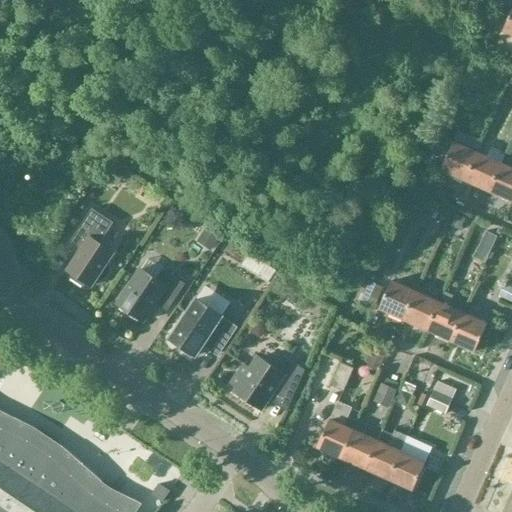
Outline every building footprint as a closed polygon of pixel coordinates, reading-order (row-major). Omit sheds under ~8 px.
[(465,182),(477,155),(453,144),(441,171),(465,182)] [(489,192),(501,165),(477,155),(465,182),(489,192)] [(511,202),(511,169),(501,165),(489,192),(511,202)] [(76,170),(69,188),(87,195),(94,177),(76,170)] [(91,210),(70,241),(82,249),(67,272),(73,275),(70,279),(83,287),(85,283),(91,287),(113,254),(99,245),(113,224),(91,210)] [(179,217),(174,225),(191,237),(196,229),(179,217)] [(189,247),(200,254),(210,238),(199,231),(189,247)] [(462,277),(474,282),(491,242),(480,237),(462,277)] [(494,257),(510,263),(511,258),(511,245),(500,241),(494,257)] [(171,305),(185,285),(163,270),(156,280),(141,270),(118,306),(142,322),(159,297),(171,305)] [(403,321),(415,293),(391,282),(379,310),(403,321)] [(427,331),(440,304),(415,293),(403,321),(427,331)] [(196,300),(170,340),(182,349),(180,351),(191,358),(193,356),(195,357),(204,344),(220,354),(237,328),(221,318),(221,317),(196,300)] [(451,342),(463,314),(440,304),(427,331),(451,342)] [(463,314),(451,342),(475,353),(487,325),(463,314)] [(290,404),(304,371),(283,357),(275,369),(258,358),(250,370),(243,366),(231,385),(237,389),(234,393),(261,411),(273,392),(290,404)] [(331,386),(343,392),(353,369),(340,363),(331,386)] [(387,414),(393,395),(378,390),(372,409),(387,414)] [(450,402),(430,394),(425,405),(445,414),(450,402)] [(343,427),(351,408),(337,402),(317,448),(341,459),(353,432),(343,427)] [(136,511),(142,505),(112,490),(104,484),(61,447),(36,430),(0,412),(0,511),(136,511)] [(388,480),(401,452),(406,441),(382,431),(377,442),(365,469),(388,480)] [(365,469),(377,442),(353,432),(341,459),(365,469)] [(401,452),(388,480),(413,491),(425,463),(401,452)] [(162,503),(162,502),(169,492),(158,485),(152,496),(162,503)]
